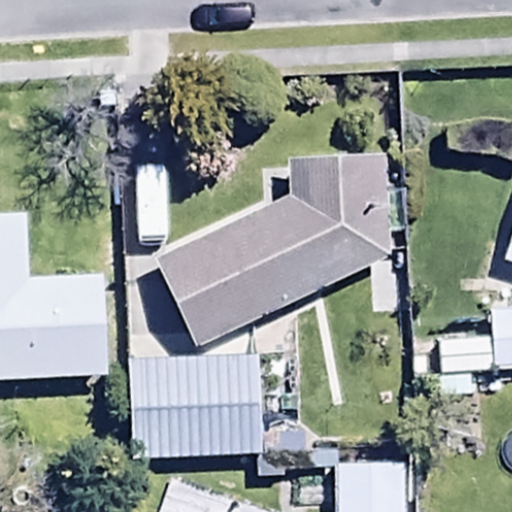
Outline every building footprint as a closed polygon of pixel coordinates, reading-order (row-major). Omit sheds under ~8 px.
[(380,267),(381,163),(282,165),(282,206),(147,269),(187,356),(380,267)] [(511,220),(496,269),(511,273),(511,220)] [(0,389),(99,387),(95,285),(20,287),(18,230),(0,230),(0,389)] [(486,346),(432,349),(434,382),(511,378),(511,314),(484,316),(486,346)] [(117,369),(121,471),(256,466),(252,363),(117,369)] [(398,511),(399,474),(329,474),(328,511),(398,511)]
